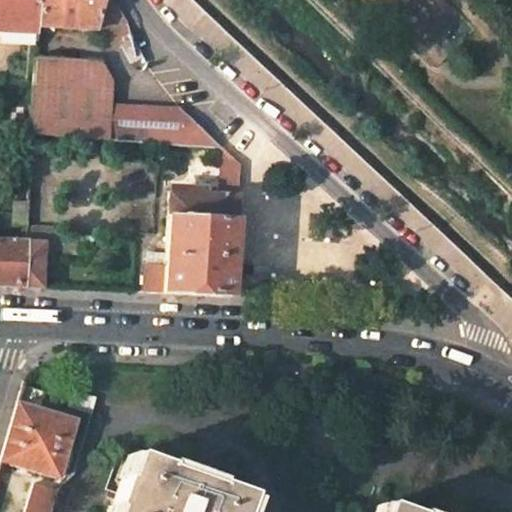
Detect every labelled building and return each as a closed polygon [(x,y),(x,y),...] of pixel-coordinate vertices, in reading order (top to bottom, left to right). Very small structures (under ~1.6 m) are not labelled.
[(36,25),(37,0),(0,0),(0,29),(36,32),(36,25)] [(135,43),(112,0),(37,0),(36,25),(95,27),(111,42),(115,40),(124,53),(135,43)] [(98,62),(34,59),(30,133),(216,145),(178,108),(105,102),(106,81),(98,62)] [(236,164),(221,150),(218,195),(165,192),(161,250),(145,249),(145,263),(141,263),(140,292),(183,294),(226,296),(228,277),(230,237),(236,164)] [(25,222),(26,200),(12,199),(11,223),(25,223),(25,222)] [(56,223),(25,222),(25,223),(24,241),(22,286),(31,287),(39,287),(41,247),(55,248),(56,223)] [(0,239),(0,285),(22,286),(24,241),(0,239)] [(93,412),(98,398),(72,391),(68,405),(93,412)] [(72,421),(13,404),(0,448),(0,461),(54,477),(72,421)] [(242,511),(248,498),(217,485),(216,489),(191,479),(193,475),(179,469),(177,474),(165,469),(166,466),(135,455),(125,481),(123,480),(113,505),(116,507),(113,511),(242,511)] [(48,511),(55,492),(31,485),(22,511),(48,511)]
